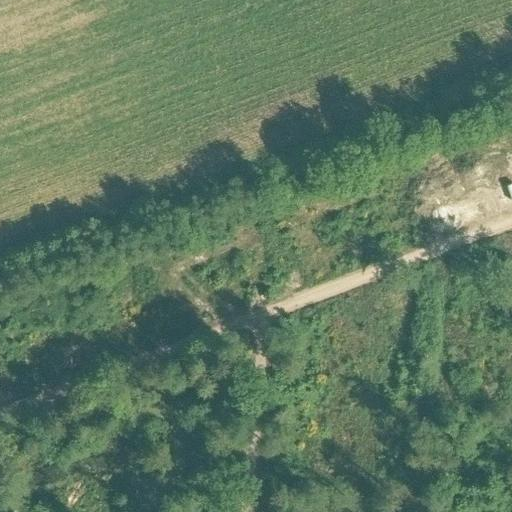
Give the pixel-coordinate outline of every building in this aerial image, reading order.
[(493,142),(486,145),(500,180),(511,175),(511,138),(506,122),(488,128),(493,142)] [(431,170),(424,173),(437,208),(462,199),(443,149),(426,156),(431,170)] [(369,198),(362,200),(375,236),(400,226),(381,177),(364,183),(369,198)] [(305,222),(298,224),(311,259),(336,250),(318,201),(300,207),(305,222)] [(252,221),(224,231),(243,281),(271,270),(252,221)] [(183,251),(154,262),(173,311),(201,301),(183,251)] [(489,268),(480,271),(489,294),(498,291),(503,305),(511,302),(511,265),(508,256),(487,264),(489,268)] [(98,295),(91,298),(104,333),(129,324),(110,274),(93,281),(98,295)] [(448,276),(423,285),(436,320),(444,317),(449,332),(466,325),(448,276)] [(378,299),(357,315),(380,345),(386,340),(396,352),(410,341),(378,299)] [(36,323),(28,325),(42,360),(66,351),(48,302),(30,308),(36,323)] [(332,343),(302,367),(336,410),(354,396),(345,384),(357,375),(332,343)] [(487,404),(481,417),(498,426),(511,396),(511,373),(497,367),(481,400),(487,404)] [(148,394),(106,407),(112,428),(116,427),(119,436),(143,429),(140,420),(155,416),(148,394)] [(76,429),(39,436),(44,458),(64,455),(65,461),(77,459),(76,452),(80,451),(76,429)] [(292,434),(288,475),(328,479),(330,464),(345,466),(347,439),(292,434)] [(197,491),(191,492),(193,504),(200,503),(201,508),(223,504),(216,467),(194,471),(197,491)] [(447,470),(432,496),(458,511),(483,511),(493,497),(447,470)]
